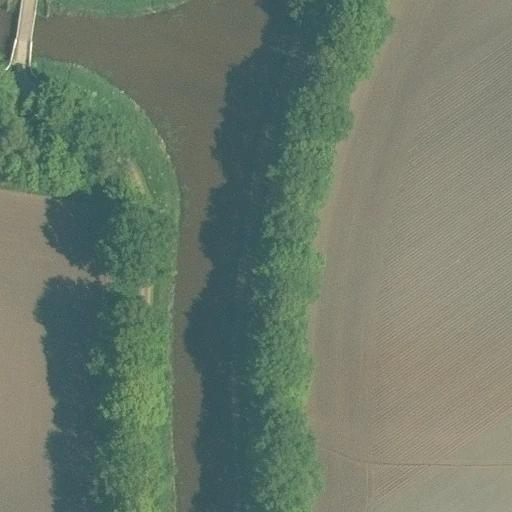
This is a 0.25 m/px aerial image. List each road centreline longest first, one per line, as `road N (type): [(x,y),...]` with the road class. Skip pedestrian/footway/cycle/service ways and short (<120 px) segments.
road 1 (track): [(263,511),(257,359),(276,205),(316,72),(351,0)]
road 2 (track): [(157,511),(149,246),(131,181),(100,137),(18,85)]
